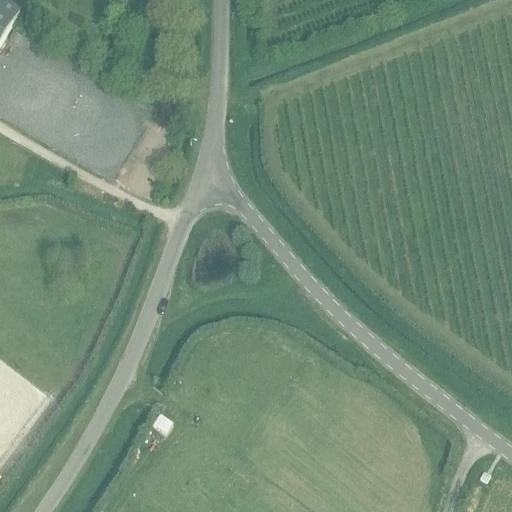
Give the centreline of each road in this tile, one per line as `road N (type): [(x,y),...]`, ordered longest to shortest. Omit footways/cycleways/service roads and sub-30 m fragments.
road 1 (unclassified): [(43,511),(110,403),(216,158)]
road 2 (unclassified): [(478,430),(314,290),(249,215),(216,158)]
road 3 (unclassified): [(216,158),(228,0)]
